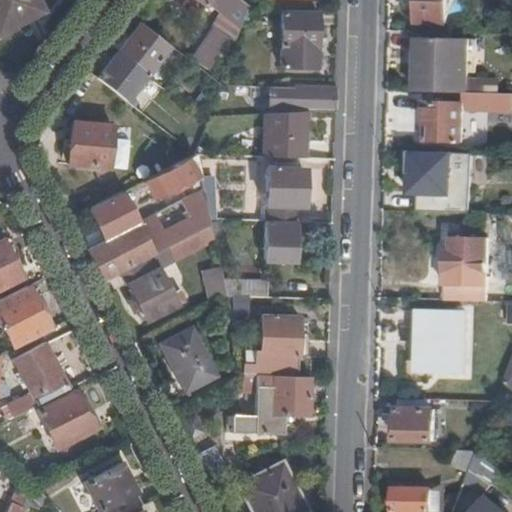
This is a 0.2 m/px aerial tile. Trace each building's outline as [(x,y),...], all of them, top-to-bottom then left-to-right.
[(0,0),(0,33),(43,11),(37,0),(0,0)] [(241,27),(248,6),(240,0),(197,0),(206,6),(209,3),(222,13),(241,27)] [(416,0),(417,24),(448,25),(448,0),(416,0)] [(235,43),(241,27),(222,13),(215,28),(231,40),(235,43)] [(281,69),(317,70),(318,14),(282,14),(281,69)] [(158,63),(171,47),(140,23),(119,51),(149,74),(157,80),(165,69),(158,63)] [(208,71),(231,40),(215,28),(193,60),(208,71)] [(419,39),(418,93),(464,93),(468,94),(469,39),(419,39)] [(98,79),(128,102),(149,74),(119,51),(98,79)] [(307,111),(337,111),(337,90),(289,88),(272,87),(271,107),(289,108),(289,112),(307,111)] [(511,94),(468,94),(464,93),(464,105),(470,105),(470,111),(511,111),(511,94)] [(463,142),(464,105),(427,105),(426,141),(463,142)] [(264,157),(306,158),(307,111),(289,112),(266,113),(264,157)] [(69,164),(110,168),(114,127),(73,123),(71,140),(71,146),(69,164)] [(453,153),(412,152),(411,185),(420,185),(419,197),(426,198),(452,198),(453,153)] [(200,175),(195,155),(147,180),(156,197),(200,175)] [(270,222),(298,223),(298,207),(304,207),(305,169),(267,168),(266,206),(270,206),(270,222)] [(81,238),(104,281),(122,272),(153,256),(169,248),(212,226),(211,225),(210,220),(204,190),(139,223),(124,192),(90,209),(99,228),(81,238)] [(426,198),(426,213),(452,213),(452,198),(426,198)] [(297,262),(298,223),(270,222),(266,222),(264,261),(297,262)] [(223,223),(211,225),(212,226),(215,240),(225,237),(223,223)] [(176,261),(215,242),(215,240),(212,226),(169,248),(176,261)] [(447,297),(447,300),(488,301),(489,240),(453,238),(453,252),(447,251),(447,284),(444,284),(444,297),(447,297)] [(0,289),(21,279),(2,241),(0,242),(0,289)] [(153,256),(122,272),(147,322),(184,303),(179,292),(171,295),(166,284),(167,284),(153,256)] [(214,304),(228,297),(224,279),(222,270),(206,273),(214,304)] [(228,297),(268,298),(268,281),(224,279),(228,297)] [(27,287),(0,300),(0,327),(1,327),(12,349),(49,330),(27,287)] [(425,372),(466,374),(468,313),(421,312),(421,329),(425,329),(425,372)] [(245,364),(244,376),(245,376),(256,376),(298,377),(299,359),(310,359),(310,337),(300,337),(300,318),(263,317),(262,351),(255,351),(255,365),(245,364)] [(215,377),(190,329),(161,345),(185,392),(215,377)] [(8,421),(68,390),(44,345),(13,360),(31,393),(2,408),(8,421)] [(255,351),(245,351),(245,364),(255,365),(255,351)] [(244,376),(244,394),(255,395),(256,376),(245,376),(244,376)] [(309,416),(310,377),(298,377),(256,376),(255,395),(254,434),(284,435),(284,415),(309,416)] [(57,450),(95,430),(76,392),(37,412),(57,450)] [(431,400),(400,399),(399,423),(398,423),(397,440),(435,442),(436,411),(431,411),(431,400)] [(202,420),(187,427),(193,439),(207,433),(202,420)] [(214,445),(198,453),(209,477),(226,469),(214,445)] [(477,452),(465,451),(458,469),(470,473),(479,451),(477,452)] [(479,451),(470,473),(466,482),(486,497),(493,487),(489,483),(500,470),(479,451)] [(84,482),(99,511),(130,511),(143,506),(121,464),(84,482)] [(296,511),(304,508),(282,464),(240,486),(253,511),(296,511)] [(30,506),(38,510),(39,506),(29,496),(18,485),(11,502),(28,510),(30,506)] [(395,511),(432,511),(433,491),(396,490),(395,511)] [(484,504),(476,511),(503,511),(491,500),(486,506),(484,504)] [(11,502),(6,511),(26,511),(28,510),(11,502)]
